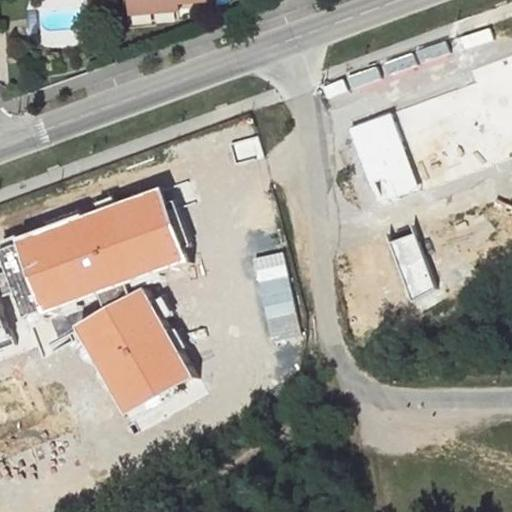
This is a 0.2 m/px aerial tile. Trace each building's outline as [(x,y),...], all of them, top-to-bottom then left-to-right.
[(109,0),(96,0),(97,11),(110,10),(109,0)] [(153,2),(176,0),(130,0),(131,11),(154,9),(153,2)] [(154,9),(180,7),(179,0),(176,0),(153,2),(154,9)] [(481,81),(352,128),(383,214),(511,167),(511,43),(473,58),(481,81)] [(158,185),(12,239),(39,313),(185,259),(158,185)] [(193,374),(145,286),(72,326),(120,414),(193,374)]
